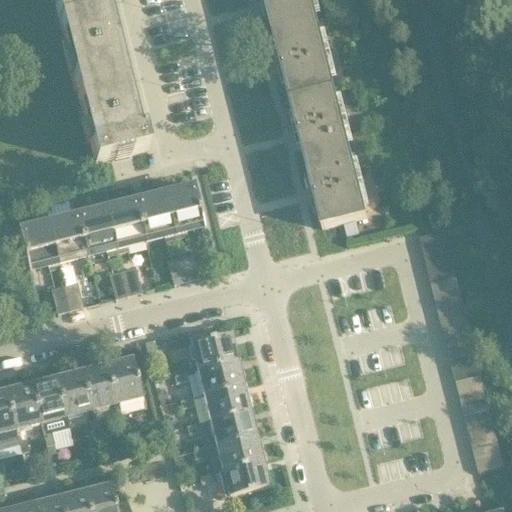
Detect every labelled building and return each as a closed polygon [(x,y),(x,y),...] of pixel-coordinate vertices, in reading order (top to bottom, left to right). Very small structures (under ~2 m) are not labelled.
[(137,136),(103,0),(51,0),(94,168),(147,154),(142,135),(137,136)] [(311,0),(263,0),(273,37),(318,26),(311,0)] [(318,26),(273,37),(289,102),(334,90),(318,26)] [(334,90),(289,102),(305,166),(350,155),(334,90)] [(367,221),(350,155),(305,166),(322,232),(344,227),(355,224),(367,221)] [(163,193),(174,239),(185,236),(184,231),(201,226),(203,233),(204,233),(194,191),(192,191),(192,193),(188,194),(187,191),(187,190),(164,195),(163,193)] [(163,196),(141,201),(140,202),(140,203),(141,206),(137,207),(136,205),(135,205),(145,247),(146,246),(145,240),(162,236),(163,242),(174,239),(163,193),(162,193),(163,196)] [(105,207),(105,208),(116,254),(127,251),(126,245),(143,241),(145,247),(135,205),(134,206),(134,208),(130,209),(129,206),(129,204),(106,210),(105,207)] [(105,210),(83,216),(81,216),(82,218),(82,217),(83,221),(79,222),(78,220),(77,220),(87,261),(88,261),(86,255),(104,251),(105,256),(116,254),(105,208),(104,208),(105,210)] [(47,222),(46,222),(58,268),(69,265),(67,260),(85,255),(87,261),(77,220),(75,220),(76,223),(71,224),(71,220),(71,219),(48,225),(47,222)] [(46,225),(24,231),(23,231),(24,232),(25,235),(20,236),(20,234),(18,235),(29,277),(30,276),(28,269),(46,265),(47,271),(58,268),(46,222),(46,225)] [(355,224),(344,227),(347,239),(358,236),(355,224)] [(445,235),(419,241),(422,253),(448,246),(445,235)] [(448,246),(422,253),(425,264),(451,258),(448,246)] [(193,257),(179,261),(186,286),(198,283),(198,284),(199,283),(193,257)] [(451,258),(425,264),(428,275),(454,269),(451,258)] [(174,289),(186,286),(179,261),(167,264),(173,290),(174,289)] [(454,269),(428,275),(431,286),(456,280),(454,269)] [(134,272),(121,275),(128,301),(140,298),(141,298),(134,272)] [(116,304),(128,301),(121,275),(108,279),(115,304),(116,304)] [(456,280),(431,286),(434,298),(459,292),(456,280)] [(76,287),(63,290),(70,315),(82,313),(83,312),(76,287)] [(70,315),(63,290),(50,293),(57,319),(58,319),(58,318),(70,315)] [(459,292),(434,298),(436,309),(462,302),(459,292)] [(462,302),(436,309),(439,320),(465,314),(462,302)] [(465,314),(439,320),(442,331),(467,325),(465,314)] [(467,325),(442,331),(445,342),(470,336),(467,325)] [(470,336),(445,342),(447,353),(473,347),(470,336)] [(230,338),(190,348),(196,373),(236,363),(230,338)] [(473,347),(447,353),(450,364),(476,358),(473,347)] [(167,353),(169,361),(181,358),(178,350),(167,353)] [(476,358),(450,364),(453,375),(478,369),(476,358)] [(131,362),(106,369),(116,408),(141,402),(131,362)] [(236,363),(196,373),(203,398),(242,388),(236,363)] [(106,369),(80,375),(90,415),(116,408),(106,369)] [(478,369),(453,375),(456,386),(481,380),(478,369)] [(80,375),(55,381),(65,421),(90,415),(80,375)] [(173,379),(175,387),(187,384),(185,376),(173,379)] [(481,380),(456,386),(459,398),(484,392),(481,380)] [(68,432),(65,421),(55,381),(30,388),(40,427),(43,438),(51,436),(68,432)] [(30,388),(5,394),(15,434),(40,427),(30,388)] [(242,388),(203,398),(209,423),(249,413),(242,388)] [(484,392),(459,398),(461,408),(486,402),(484,392)] [(5,394),(0,395),(0,437),(15,434),(5,394)] [(180,404),(182,412),(193,409),(191,401),(180,404)] [(486,402),(461,408),(464,420),(489,414),(486,402)] [(249,413),(209,423),(215,449),(255,439),(249,413)] [(489,414),(464,420),(467,431),(492,425),(489,414)] [(127,417),(118,419),(121,431),(130,429),(127,417)] [(101,424),(93,426),(96,437),(104,435),(101,424)] [(492,425),(467,431),(470,442),(495,436),(492,425)] [(186,429),(188,438),(200,435),(198,426),(186,429)] [(76,430),(68,432),(71,444),(79,442),(76,430)] [(51,436),(43,438),(46,450),(54,448),(51,436)] [(495,436),(470,442),(472,453),(497,447),(495,436)] [(255,439),(215,449),(222,474),(261,464),(255,439)] [(26,442),(18,445),(20,456),(29,454),(26,442)] [(497,447),(472,453),(475,464),(500,458),(497,447)] [(192,455),(194,463),(206,460),(204,452),(192,455)] [(500,458),(475,464),(478,476),(503,469),(500,458)] [(261,464),(222,474),(228,500),(268,490),(261,464)] [(24,471),(13,474),(15,483),(26,480),(24,471)] [(210,477),(199,480),(201,488),(213,485),(210,477)] [(109,488),(83,495),(87,511),(127,511),(127,507),(115,510),(109,488)] [(87,511),(83,495),(58,501),(60,511),(87,511)] [(60,511),(58,501),(33,507),(34,511),(60,511)]
